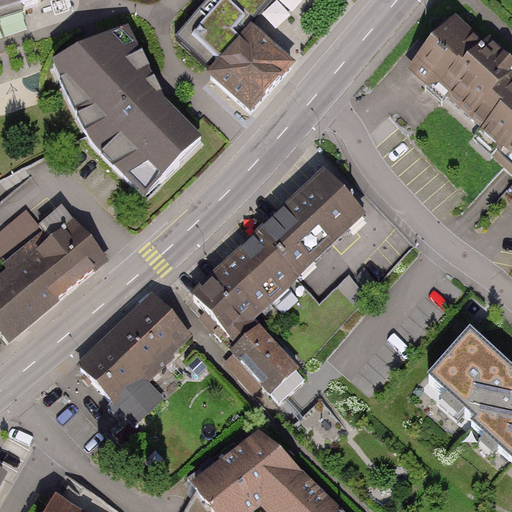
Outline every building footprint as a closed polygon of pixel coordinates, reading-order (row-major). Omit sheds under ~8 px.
[(0,0),(0,15),(41,2),(44,0),(0,0)] [(275,3),(272,0),(220,0),(177,44),(214,75),(208,82),(252,123),(296,73),(250,31),(275,3)] [(511,169),(511,72),(464,29),(415,83),(448,112),(511,169)] [(82,135),(141,201),(201,153),(111,48),(54,77),(82,135)] [(252,250),(223,276),(259,314),(363,219),(327,180),(291,214),(252,250)] [(7,274),(41,315),(105,261),(71,221),(7,274)] [(41,315),(7,274),(0,279),(0,336),(6,344),(41,315)] [(249,323),(259,314),(223,276),(195,302),(241,351),(259,334),(249,323)] [(155,303),(81,375),(138,434),(165,407),(149,390),(195,345),(155,303)] [(305,383),(259,334),(241,351),(234,357),(280,406),(305,383)] [(511,376),(469,338),(428,385),(511,458),(511,376)] [(209,511),(266,511),(269,510),(303,476),(267,442),(194,483),(209,511)] [(340,511),(303,476),(269,510),(271,511),(340,511)] [(51,511),(78,511),(58,501),(51,511)]
